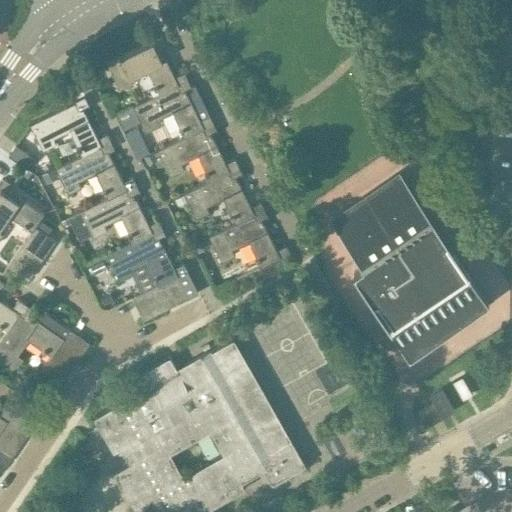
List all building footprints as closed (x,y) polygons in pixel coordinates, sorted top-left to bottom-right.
[(107,61),(120,88),(133,81),(130,75),(147,67),(159,92),(188,78),(184,71),(175,75),(160,46),(166,43),(163,34),(107,61)] [(133,106),(116,114),(124,129),(140,121),(145,131),(158,124),(156,118),(172,111),(184,135),(213,121),(195,83),(191,85),(188,78),(159,92),(133,105),(133,106)] [(30,122),(43,149),(56,142),(54,137),(70,129),(82,153),(110,139),(107,132),(98,136),(83,107),(89,104),(85,96),(30,122)] [(213,121),(184,135),(158,148),(158,150),(154,152),(156,156),(160,154),(170,174),(184,167),(181,162),(198,154),(209,178),(239,164),(235,157),(226,162),(211,132),(217,130),(213,121)] [(107,196),(136,183),(132,175),(123,180),(109,150),(115,148),(110,139),(82,153),(55,166),(68,192),(82,186),(79,180),(95,172),(107,196)] [(15,143),(8,154),(28,168),(36,158),(15,143)] [(153,152),(144,157),(148,163),(156,159),(153,152)] [(239,164),(209,178),(183,191),(196,217),(209,210),(207,205),(223,197),(235,222),(264,208),(260,200),(251,205),(237,175),(242,173),(239,164)] [(58,176),(54,167),(42,173),(46,181),(58,176)] [(401,172),(332,220),(363,265),(353,272),(409,352),(489,297),(469,269),(466,271),(446,241),(448,239),(401,172)] [(0,185),(0,237),(4,232),(0,229),(0,226),(9,213),(31,229),(35,225),(40,218),(44,212),(9,188),(13,182),(6,177),(0,185)] [(107,196),(68,215),(80,239),(92,233),(93,235),(107,229),(104,223),(121,215),(133,240),(161,226),(158,218),(148,223),(134,193),(140,191),(136,183),(107,196)] [(184,194),(175,198),(178,205),(187,200),(184,194)] [(262,219),(268,216),(264,208),(235,222),(209,234),(221,260),(235,254),(232,248),(249,240),(261,266),(280,256),(290,252),(286,244),(276,248),(262,219)] [(55,239),(48,233),(35,225),(31,229),(28,235),(48,249),(55,239)] [(165,280),(176,275),(187,269),(183,262),(174,266),(160,237),(165,234),(161,226),(133,240),(107,252),(119,278),(133,272),(130,266),(146,258),(158,283),(165,280)] [(21,244),(42,259),(48,249),(28,235),(21,244)] [(194,243),(198,252),(210,246),(206,237),(194,243)] [(21,244),(14,254),(35,268),(42,259),(21,244)] [(7,265),(28,279),(35,268),(14,254),(7,265)] [(102,259),(90,265),(94,273),(106,267),(102,259)] [(187,269),(176,275),(187,297),(198,292),(187,269)] [(165,280),(176,302),(187,297),(176,275),(165,280)] [(176,302),(165,280),(158,283),(154,285),(159,296),(165,308),(176,302)] [(137,307),(159,296),(154,285),(132,296),(137,307)] [(165,308),(159,296),(137,307),(143,318),(165,308)] [(0,323),(7,328),(25,302),(18,297),(12,306),(0,297),(0,323)] [(51,353),(55,347),(69,327),(43,310),(37,318),(29,313),(32,307),(25,302),(7,328),(0,338),(0,359),(14,369),(23,357),(18,353),(28,338),(51,353)] [(55,347),(64,354),(78,334),(69,327),(55,347)] [(78,334),(64,354),(76,362),(90,341),(78,334)] [(177,368),(170,354),(164,358),(143,369),(151,383),(94,415),(99,424),(114,450),(125,444),(133,459),(113,471),(136,511),(199,511),(245,486),(242,481),(264,468),(272,482),(305,463),(233,336),(227,340),(177,368)] [(325,343),(332,355),(342,350),(335,337),(325,343)] [(55,347),(51,353),(48,357),(69,372),(76,362),(64,354),(55,347)] [(69,372),(48,357),(41,368),(62,382),(69,372)] [(453,380),(463,397),(472,392),(462,375),(453,380)] [(426,424),(431,421),(453,409),(441,387),(430,394),(434,402),(418,411),(426,424)] [(0,428),(6,421),(13,410),(5,405),(0,412),(0,428)] [(6,421),(26,435),(33,424),(13,410),(6,421)] [(26,435),(6,421),(0,428),(0,430),(19,444),(26,435)] [(19,444),(0,430),(0,445),(12,454),(19,444)] [(0,460),(6,464),(12,454),(0,445),(0,460)]
